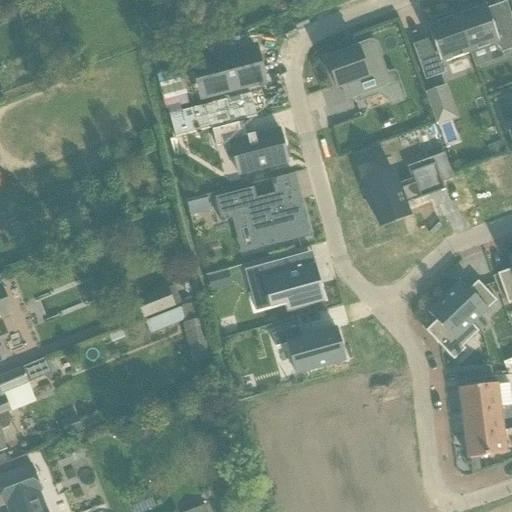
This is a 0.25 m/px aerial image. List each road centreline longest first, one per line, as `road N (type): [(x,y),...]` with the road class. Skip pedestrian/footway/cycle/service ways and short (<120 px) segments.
road 1 (residential): [(379,307),(340,262),(289,59),(312,33),(402,0)]
road 2 (residential): [(511,486),(462,504),(434,490),(418,360),(379,307)]
road 3 (residential): [(511,221),(453,242),(379,307)]
